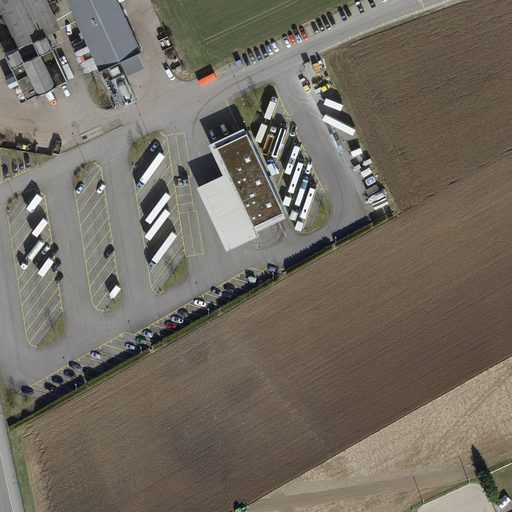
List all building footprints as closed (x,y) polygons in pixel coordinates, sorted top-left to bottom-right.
[(0,0),(0,2),(20,45),(5,52),(26,98),(68,79),(53,47),(58,45),(52,30),(60,27),(54,14),(61,11),(55,0),(0,0)] [(118,0),(67,0),(99,68),(141,49),(118,0)] [(223,172),(197,184),(227,248),(259,233),(257,228),(286,215),(283,209),(253,223),(217,145),(232,138),(236,146),(251,139),(247,130),(247,131),(244,125),(209,142),(223,172)] [(284,209),(251,139),(236,146),(232,138),(217,145),(253,223),(283,209),(284,209)] [(177,258),(169,267),(173,270),(181,262),(177,258)]
